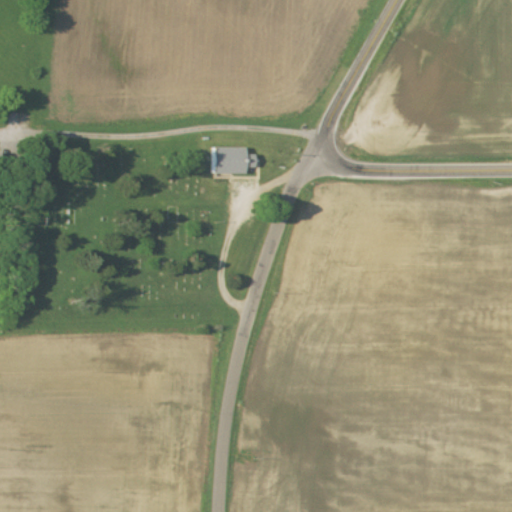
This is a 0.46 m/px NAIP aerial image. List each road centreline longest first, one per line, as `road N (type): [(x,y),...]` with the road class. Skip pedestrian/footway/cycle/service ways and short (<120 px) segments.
road 1 (tertiary): [(215,511),(221,411),(235,354),(287,194),(308,156)]
road 2 (secondary): [(308,156),(368,171),(511,169)]
road 3 (secondary): [(395,0),(308,156)]
